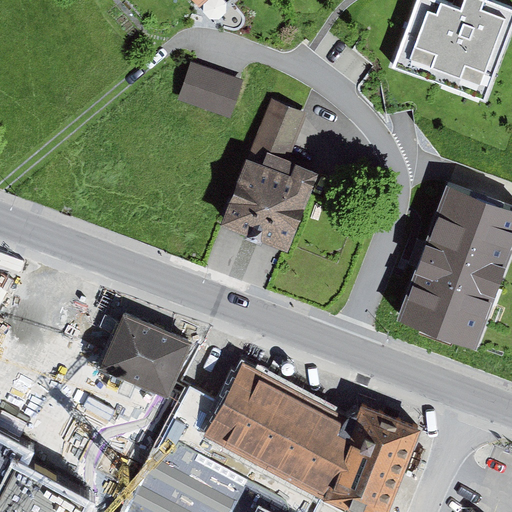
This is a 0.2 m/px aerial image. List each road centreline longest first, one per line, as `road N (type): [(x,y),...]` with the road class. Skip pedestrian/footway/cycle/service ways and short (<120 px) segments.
road 1 (residential): [(347,349),(399,198),(382,140),(301,65),(198,38),(163,54)]
road 2 (primary): [(0,218),(347,349)]
road 3 (track): [(163,54),(0,191)]
road 4 (primary): [(347,349),(478,399)]
road 5 (residential): [(478,399),(434,511)]
